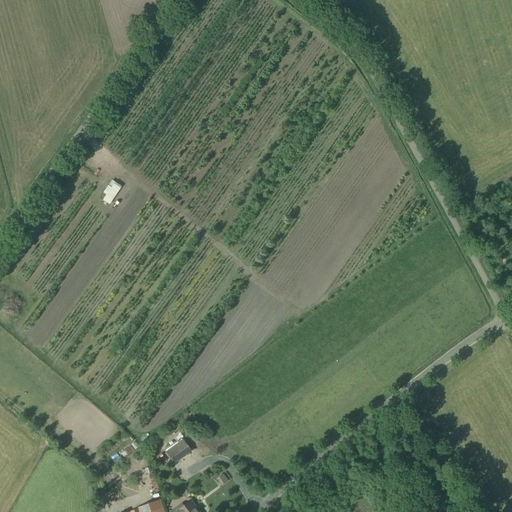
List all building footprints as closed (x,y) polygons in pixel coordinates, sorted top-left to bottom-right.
[(174,464),(192,452),(183,439),(165,452),(174,464)] [(150,467),(141,470),(143,475),(151,472),(150,467)] [(222,486),(228,481),(223,474),(217,479),(222,486)] [(164,511),(160,500),(138,508),(138,509),(130,511),(128,511),(164,511)] [(199,511),(191,500),(182,507),(180,505),(171,511),(199,511)]
